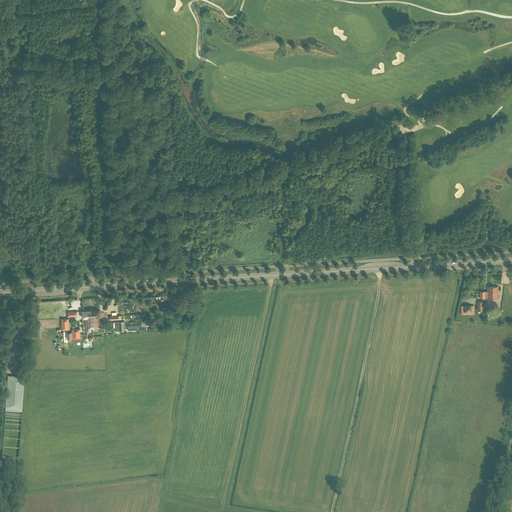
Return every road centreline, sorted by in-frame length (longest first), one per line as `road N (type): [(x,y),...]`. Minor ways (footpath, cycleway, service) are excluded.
road 1 (secondary): [(0,293),(511,260)]
road 2 (track): [(412,266),(400,125),(210,192),(168,196)]
road 3 (track): [(116,0),(119,65),(139,113),(139,180),(168,196),(125,260),(93,268),(92,277)]
road 4 (track): [(228,489),(272,275)]
road 5 (track): [(228,489),(212,495),(167,479),(97,489)]
